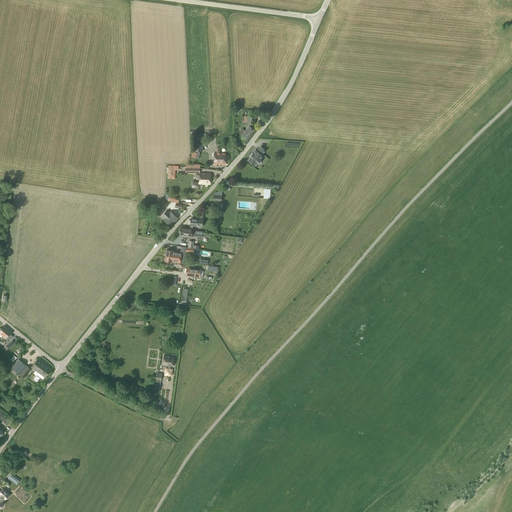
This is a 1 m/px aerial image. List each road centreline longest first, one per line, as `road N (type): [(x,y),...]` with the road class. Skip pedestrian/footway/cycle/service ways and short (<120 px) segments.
road 1 (unclassified): [(60,368),(258,135),(318,18)]
road 2 (unclassified): [(318,18),(170,0)]
road 3 (unclassified): [(169,419),(60,368)]
